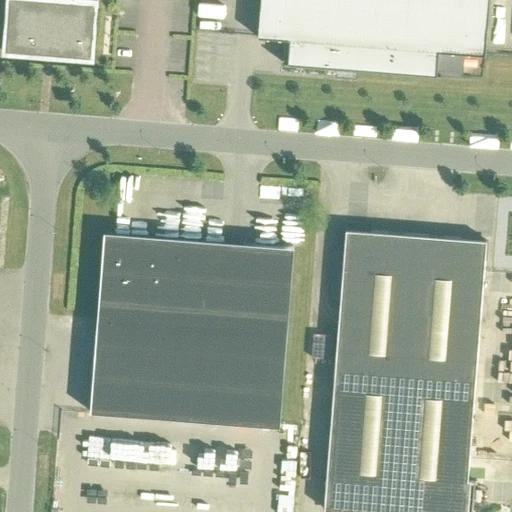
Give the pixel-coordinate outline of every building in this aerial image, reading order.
[(9,0),(8,15),(7,15),(6,24),(7,24),(5,53),(93,60),(94,37),(96,37),(97,23),(96,22),(97,0),(91,0),(9,0)] [(485,56),(489,0),(260,0),(258,38),(290,41),(288,63),(284,63),(284,65),(339,69),(338,71),(354,73),(355,70),(441,77),(441,75),(437,75),(439,52),(485,56)] [(324,510),(344,511),(394,511),(405,376),(476,381),(487,241),(346,231),(324,510)] [(90,413),(280,428),(294,248),(244,244),(243,254),(109,243),(101,333),(97,332),(90,413)] [(405,376),(394,511),(472,511),(475,482),(468,481),(476,381),(405,376)] [(493,477),(493,503),(504,503),(504,477),(493,477)]
